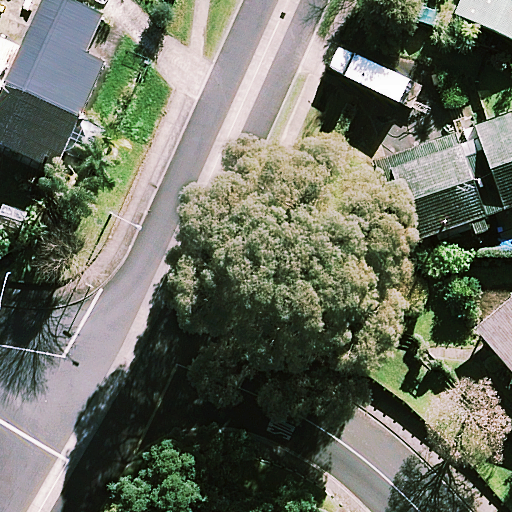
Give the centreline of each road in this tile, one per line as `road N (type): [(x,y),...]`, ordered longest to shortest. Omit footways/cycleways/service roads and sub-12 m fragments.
road 1 (residential): [(128,359),(280,0)]
road 2 (residential): [(421,511),(315,418),(128,359)]
road 3 (residential): [(40,511),(128,359)]
road 4 (residential): [(128,359),(0,346)]
